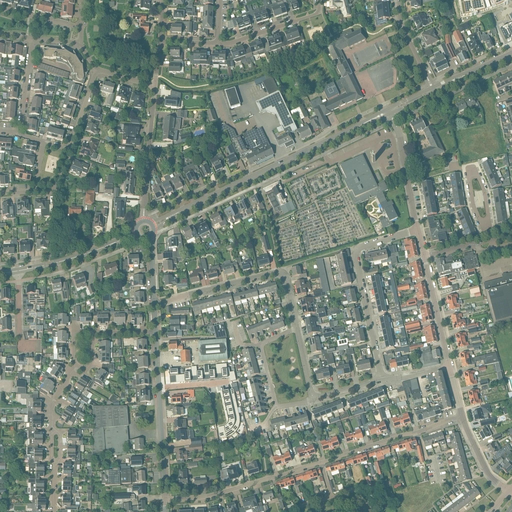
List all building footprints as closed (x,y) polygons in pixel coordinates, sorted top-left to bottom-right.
[(24,0),(23,7),(27,8),(29,9),(29,6),(33,7),(34,2),(34,0),(24,0)] [(140,10),(144,10),(149,10),(150,1),(147,1),(146,0),(137,0),(137,5),(141,6),(140,10)] [(286,0),(277,3),(281,16),(287,14),(287,13),(285,8),(288,7),(286,0)] [(298,3),(297,4),(296,1),(293,2),(292,0),(285,0),(286,0),(288,7),(291,6),(293,11),(293,12),(299,9),(298,7),(300,6),(298,3)] [(342,9),(342,10),(344,18),(351,16),(346,0),(343,0),(340,1),(329,1),(329,9),(338,9),(338,8),(341,8),(342,9)] [(463,1),(460,2),(463,16),(465,16),(467,16),(469,15),(471,15),(471,16),(475,15),(478,15),(477,13),(480,13),(483,12),(485,11),(488,10),(491,9),(493,8),(496,7),(499,6),(501,5),(504,4),(504,6),(507,4),(510,3),(510,1),(511,0),(468,0),(465,1),(463,1)] [(42,12),(41,13),(44,13),(45,13),(51,14),(53,6),(49,5),(50,2),(44,1),(44,4),(40,3),(39,6),(37,5),(36,10),(38,10),(38,11),(42,12)] [(377,7),(377,13),(388,12),(388,10),(389,10),(389,6),(388,6),(387,4),(381,5),(381,1),(373,2),(374,7),(377,7)] [(277,3),(268,7),(270,13),(273,12),(275,17),(275,18),(281,16),(277,3)] [(62,12),(62,17),(68,18),(69,18),(72,18),(72,5),(69,5),(62,5),(62,12)] [(450,5),(444,8),(446,11),(448,17),(449,18),(454,15),(450,5)] [(265,7),(259,9),(263,22),(269,20),(269,19),(267,14),(270,13),(268,7),(265,8),(265,7)] [(192,9),(188,9),(185,8),(185,13),(174,12),(174,14),(173,14),(173,17),(174,17),(174,19),(184,19),(184,15),(188,15),(188,13),(192,13),(192,9)] [(250,13),(252,19),(255,18),(257,24),(263,22),(259,9),(250,13)] [(388,12),(377,13),(378,20),(375,20),(376,27),(381,26),(384,25),(383,19),(389,19),(389,17),(390,17),(389,13),(388,13),(388,12)] [(250,13),(241,16),(241,17),(242,19),(245,28),(251,26),(249,20),(252,19),(250,13)] [(148,33),(148,26),(144,25),(144,21),(146,21),(146,15),(132,14),(132,20),(140,21),(140,25),(139,33),(148,33)] [(422,15),(421,14),(416,16),(418,19),(414,20),(416,23),(415,23),(417,27),(418,27),(419,29),(432,23),(431,19),(427,20),(424,14),(422,15)] [(505,27),(500,30),(506,42),(507,41),(507,42),(511,39),(511,38),(511,15),(509,17),(511,21),(511,22),(511,26),(511,25),(505,28),(505,27)] [(241,17),(232,21),(234,25),(237,24),(238,26),(239,30),(245,28),(242,19),(241,17)] [(183,26),(187,27),(187,34),(191,34),(192,23),(176,22),(176,26),(173,26),(173,29),(171,29),(171,34),(176,35),(177,33),(181,33),(182,27),(183,27),(183,26)] [(212,24),(203,24),(203,30),(200,30),(200,37),(208,37),(208,33),(207,33),(207,30),(212,30),(212,24)] [(463,25),(458,27),(461,34),(464,33),(464,31),(466,30),(463,25)] [(297,29),(291,31),(295,43),(304,40),(303,39),(302,34),(299,35),(297,30),(297,29)] [(426,43),(427,47),(430,45),(436,42),(436,43),(439,41),(433,29),(430,31),(424,33),(421,35),(423,38),(425,39),(424,40),(424,41),(425,41),(426,41),(426,43)] [(471,51),(474,49),(477,55),(483,52),(480,45),(483,43),(483,41),(481,36),(480,33),(479,33),(479,29),(475,29),(475,35),(469,38),(471,43),(468,44),(471,51)] [(342,95),(327,102),(331,112),(355,100),(356,102),(363,98),(352,75),(340,51),(348,47),(349,49),(366,40),(361,30),(352,34),(351,31),(334,39),(336,42),(327,47),(343,79),(335,83),(339,92),(344,89),(345,92),(342,94),(342,95)] [(287,39),(284,40),(286,46),(295,43),(291,31),(285,33),(285,34),(287,39)] [(458,57),(461,64),(469,60),(465,53),(468,52),(458,31),(452,34),(457,44),(458,44),(461,48),(454,52),(450,43),(451,43),(450,35),(445,36),(446,42),(446,45),(446,46),(452,59),(458,57)] [(279,35),(273,37),(277,50),(286,46),(284,40),(281,41),(279,36),(279,35)] [(491,39),(490,40),(488,35),(486,36),(485,35),(481,36),(483,41),(484,43),(485,43),(488,50),(494,47),(491,39)] [(269,45),(266,46),(268,53),(277,50),(273,37),(267,40),(269,45)] [(261,41),(255,44),(259,55),(259,56),(268,53),(266,46),(263,47),(261,42),(261,41)] [(251,51),(248,52),(250,59),(253,58),(253,57),(259,55),(255,44),(249,46),(251,51)] [(11,60),(15,61),(17,46),(11,46),(11,47),(8,47),(7,55),(12,56),(11,60)] [(14,66),(14,68),(18,69),(19,61),(19,57),(22,57),(22,58),(26,59),(27,49),(22,48),(22,47),(17,46),(15,61),(14,66)] [(446,46),(442,48),(448,61),(451,59),(448,52),(448,51),(446,46)] [(171,53),(171,56),(171,57),(174,57),(174,61),(182,61),(183,54),(180,53),(180,50),(175,50),(175,48),(170,48),(170,53),(171,53)] [(250,59),(248,52),(245,53),(243,48),(237,50),(241,62),(247,60),(248,63),(251,62),(250,59)] [(72,80),(72,82),(82,85),(83,86),(84,81),(83,81),(84,77),(83,77),(83,74),(84,74),(84,70),(82,70),(82,66),(81,66),(79,64),(80,63),(78,59),(77,60),(75,56),(74,57),(71,56),(72,55),(68,52),(67,53),(64,51),(63,52),(61,52),(61,51),(60,51),(60,52),(57,52),(57,50),(47,49),(47,52),(44,53),(43,58),(56,59),(56,60),(56,61),(57,62),(58,62),(61,63),(64,64),(66,65),(69,67),(71,70),(72,72),(72,75),(72,77),(72,80)] [(241,62),(237,50),(231,52),(234,60),(235,62),(237,63),(241,62)] [(191,65),(200,65),(200,52),(194,52),(194,58),(191,58),(191,65)] [(200,52),(200,65),(206,65),(210,65),(210,58),(206,58),(207,53),(207,52),(200,52)] [(219,66),(219,53),(213,52),(213,53),(213,59),(210,58),(210,65),(209,67),(213,67),(213,65),(219,66)] [(225,62),(226,53),(219,53),(219,66),(227,66),(229,78),(232,77),(231,69),(231,68),(230,61),(226,62),(225,62)] [(432,60),(429,62),(432,68),(435,67),(435,66),(442,62),(445,61),(444,57),(442,54),(440,55),(439,53),(435,55),(436,58),(436,59),(433,61),(432,60)] [(442,62),(435,66),(435,67),(438,73),(449,68),(445,61),(442,62)] [(169,65),(169,73),(172,73),(173,74),(175,74),(176,73),(180,73),(180,68),(183,68),(183,62),(170,62),(170,65),(169,65)] [(8,74),(8,76),(19,77),(19,72),(13,71),(14,68),(11,68),(4,67),(3,70),(7,71),(7,73),(8,74)] [(35,80),(47,82),(44,81),(44,78),(46,79),(47,74),(46,73),(43,72),(41,72),(39,71),(38,71),(38,75),(34,74),(33,80),(35,80)] [(511,79),(509,74),(501,78),(508,92),(510,91),(508,86),(511,84),(511,85),(511,79)] [(265,77),(254,82),(256,86),(263,83),(272,78),(271,75),(265,77)] [(5,82),(5,85),(12,85),(12,82),(18,83),(19,77),(8,76),(7,82),(5,82)] [(272,78),(263,83),(269,96),(279,92),(272,78)] [(501,78),(493,82),(500,96),(502,95),(500,90),(503,88),(506,93),(508,92),(501,78)] [(69,84),(67,91),(80,95),(81,90),(80,90),(82,85),(72,82),(70,82),(69,84)] [(100,87),(98,91),(103,92),(110,94),(109,97),(113,98),(114,94),(112,93),(113,91),(114,86),(110,85),(111,84),(108,83),(108,84),(104,83),(102,87),(100,87)] [(322,89),(328,101),(339,95),(334,83),(322,89)] [(9,90),(8,93),(17,94),(18,89),(12,88),(12,85),(5,85),(5,88),(6,90),(9,90)] [(34,85),(33,91),(35,91),(35,94),(40,95),(47,96),(47,93),(49,92),(53,92),(55,88),(46,87),(34,85)] [(116,97),(115,101),(120,102),(120,101),(127,103),(128,99),(130,94),(126,93),(127,90),(120,88),(119,92),(118,92),(116,97)] [(235,89),(225,92),(231,108),(240,105),(235,89)] [(80,95),(67,91),(64,100),(76,103),(77,99),(78,99),(80,95)] [(134,108),(142,108),(144,95),(133,92),(131,101),(134,102),(134,108)] [(166,98),(165,106),(171,107),(176,108),(177,100),(180,100),(181,94),(180,94),(173,92),(171,92),(170,97),(171,97),(171,99),(170,99),(166,98)] [(276,115),(278,119),(282,127),(272,132),(279,147),(293,141),(289,134),(292,133),(293,133),(295,132),(295,131),(298,130),(290,114),(284,102),(279,92),(269,96),(256,103),(261,114),(266,112),(276,115)] [(51,101),(52,98),(50,98),(45,97),(35,96),(34,99),(32,98),(32,104),(40,105),(44,105),(45,101),(51,101)] [(325,116),(319,106),(323,104),(320,98),(310,103),(311,106),(311,107),(310,107),(311,109),(312,109),(313,109),(316,116),(322,128),(323,130),(330,127),(325,117),(325,116)] [(456,105),(459,110),(460,112),(475,104),(472,98),(456,105)] [(6,106),(6,108),(16,109),(16,104),(9,103),(9,101),(1,100),(1,104),(4,105),(6,106)] [(64,100),(61,109),(65,110),(74,113),(75,109),(74,108),(76,103),(64,100)] [(319,106),(325,116),(331,113),(331,112),(327,102),(323,104),(319,106)] [(99,115),(100,112),(101,109),(94,106),(92,112),(91,112),(89,116),(93,118),(93,119),(100,122),(102,116),(99,115)] [(297,108),(300,119),(307,117),(304,106),(297,108)] [(32,115),(32,118),(40,119),(42,110),(40,110),(31,109),(30,109),(29,114),(32,115)] [(74,113),(65,110),(64,114),(62,113),(60,117),(63,118),(62,119),(70,122),(71,117),(72,117),(74,113)] [(214,110),(206,112),(210,123),(217,120),(214,110)] [(115,118),(114,120),(119,121),(123,115),(124,115),(117,113),(116,113),(115,118)] [(316,116),(309,119),(314,132),(322,128),(316,116)] [(28,120),(27,126),(38,127),(39,122),(40,122),(40,119),(32,118),(31,121),(28,120)] [(180,130),(181,119),(177,119),(166,118),(164,130),(178,132),(178,131),(180,130)] [(421,119),(410,124),(415,135),(423,131),(431,147),(420,152),(425,161),(444,152),(432,127),(426,129),(421,119)] [(93,134),(97,135),(99,131),(96,130),(98,124),(95,123),(90,121),(89,125),(88,124),(85,131),(93,134)] [(46,137),(51,138),(54,126),(49,124),(48,128),(45,127),(45,128),(44,133),(46,134),(46,137)] [(125,145),(139,146),(139,145),(140,145),(140,142),(139,141),(140,137),(137,137),(138,132),(139,126),(124,125),(123,131),(124,131),(123,140),(126,140),(125,145)] [(226,125),(220,128),(221,133),(227,130),(233,145),(234,145),(241,160),(243,159),(243,160),(246,159),(247,161),(250,166),(262,161),(248,132),(241,136),(241,135),(237,137),(234,131),(226,125)] [(51,138),(56,140),(60,127),(54,126),(51,138)] [(308,127),(298,132),(301,140),(312,135),(308,127)] [(273,155),(274,154),(267,139),(265,140),(262,132),(261,132),(259,129),(256,131),(255,129),(248,132),(262,161),(273,155)] [(177,142),(178,132),(164,130),(163,141),(173,142),(173,141),(177,142)] [(191,134),(180,137),(182,143),(192,141),(191,134)] [(12,151),(13,147),(11,147),(11,141),(6,140),(5,152),(8,152),(9,157),(12,157),(12,151)] [(83,145),(80,154),(83,155),(83,156),(86,157),(87,156),(90,157),(90,158),(95,160),(97,155),(94,154),(98,142),(95,141),(90,140),(88,146),(83,145)] [(35,152),(37,145),(28,143),(28,147),(26,146),(26,148),(22,147),(21,153),(27,154),(28,151),(35,152)] [(241,160),(238,154),(234,145),(227,148),(231,157),(227,159),(230,165),(238,162),(235,156),(238,155),(241,160)] [(16,157),(16,158),(18,158),(18,159),(18,161),(19,162),(20,163),(21,163),(23,164),(23,165),(28,166),(32,167),(33,161),(32,161),(32,159),(30,158),(31,155),(27,154),(21,153),(17,152),(16,157)] [(221,165),(225,164),(226,165),(221,154),(210,160),(212,165),(213,165),(216,172),(223,169),(221,165)] [(355,206),(376,196),(382,193),(388,190),(384,182),(376,186),(362,156),(340,166),(347,181),(344,182),(355,206)] [(74,173),(76,174),(76,175),(79,176),(79,175),(81,172),(86,174),(88,171),(87,170),(89,166),(79,162),(74,160),(73,164),(74,165),(73,167),(72,167),(70,171),(74,173)] [(491,160),(481,164),(483,168),(484,170),(494,166),(492,163),(493,163),(491,160)] [(200,170),(202,173),(204,178),(210,175),(208,169),(209,169),(206,163),(202,166),(203,168),(200,170)] [(191,184),(196,181),(193,174),(197,173),(194,166),(183,171),(186,178),(187,177),(191,184)] [(494,166),(484,170),(485,172),(485,173),(486,176),(496,172),(494,166)] [(16,167),(15,173),(19,174),(18,179),(23,180),(24,181),(25,181),(26,180),(30,181),(31,173),(24,172),(24,168),(16,167)] [(126,172),(125,180),(129,181),(129,183),(135,184),(135,179),(133,179),(134,173),(130,172),(130,170),(129,169),(127,169),(126,170),(126,172)] [(496,172),(486,176),(488,180),(489,182),(499,179),(502,177),(499,171),(496,172)] [(180,182),(184,180),(181,174),(171,179),(173,182),(172,182),(174,185),(176,191),(183,187),(180,182)] [(460,174),(450,175),(450,178),(451,182),(461,180),(461,178),(460,174)] [(163,186),(164,189),(167,195),(173,192),(171,186),(174,185),(172,182),(173,182),(171,179),(170,176),(169,176),(169,175),(164,177),(167,184),(163,186)] [(105,182),(105,184),(104,194),(108,194),(108,195),(110,195),(110,194),(112,194),(113,177),(108,176),(108,182),(105,182)] [(291,188),(304,182),(302,176),(288,182),(291,188)] [(164,189),(163,186),(159,179),(156,181),(158,185),(156,186),(157,189),(153,191),(155,196),(154,197),(156,202),(162,199),(161,198),(164,197),(161,191),(164,189)] [(499,179),(489,182),(490,185),(492,189),(502,185),(500,182),(499,179)] [(129,181),(125,180),(124,191),(125,191),(124,195),(132,195),(133,188),(134,188),(135,184),(129,183),(129,181)] [(461,180),(451,182),(452,188),(462,187),(462,183),(461,183),(461,180)] [(279,183),(264,190),(267,197),(275,213),(279,211),(279,212),(282,211),(284,214),(292,210),(292,212),(296,210),(292,201),(287,204),(285,200),(287,199),(279,183)] [(462,187),(452,188),(453,195),(463,193),(463,191),(462,187)] [(503,189),(492,191),(493,195),(494,198),(504,196),(503,193),(503,189)] [(85,204),(93,205),(94,194),(94,191),(86,191),(86,194),(85,204)] [(382,193),(376,196),(384,213),(385,213),(388,218),(380,222),(383,229),(393,224),(391,221),(398,218),(393,209),(395,208),(392,201),(387,203),(382,193)] [(463,193),(453,195),(454,201),(464,200),(464,198),(464,197),(463,193)] [(494,200),(494,204),(505,203),(504,196),(494,198),(494,200)] [(251,206),(249,207),(250,210),(258,206),(260,211),(264,209),(259,198),(257,200),(255,197),(249,200),(251,206)] [(121,204),(122,200),(115,199),(114,207),(117,207),(116,218),(123,218),(124,204),(121,204)] [(464,200),(454,201),(455,205),(454,205),(455,208),(465,207),(465,202),(464,202),(464,200)] [(32,212),(32,206),(29,206),(28,206),(27,201),(20,202),(20,204),(17,204),(17,215),(24,214),(24,212),(32,212)] [(41,217),(50,217),(49,202),(42,202),(41,202),(41,201),(40,201),(34,201),(35,210),(40,209),(41,217)] [(3,204),(2,204),(3,216),(7,215),(7,219),(16,218),(15,205),(11,206),(11,203),(7,204),(7,202),(3,202),(3,204)] [(239,211),(237,213),(238,216),(238,215),(240,214),(245,212),(248,217),(252,214),(250,210),(249,207),(247,204),(245,205),(243,203),(236,206),(239,211)] [(505,203),(494,204),(494,205),(495,204),(495,207),(495,211),(506,209),(505,203)] [(69,208),(69,217),(69,222),(75,222),(75,214),(81,214),(81,208),(75,208),(75,205),(71,205),(71,208),(69,208)] [(227,217),(224,219),(226,222),(233,218),(235,222),(240,220),(239,220),(239,218),(237,216),(238,216),(237,213),(235,210),(232,211),(231,208),(224,212),(227,217)] [(466,209),(456,213),(457,216),(458,216),(459,219),(468,215),(467,213),(468,213),(466,209)] [(506,209),(495,211),(496,215),(497,217),(507,216),(506,209)] [(94,227),(94,228),(102,229),(103,224),(103,219),(103,217),(107,218),(108,211),(101,210),(101,214),(95,213),(95,218),(94,222),(94,223),(94,224),(94,227)] [(226,222),(224,219),(223,217),(220,218),(218,214),(210,218),(214,226),(219,223),(221,228),(227,225),(226,222)] [(468,215),(459,219),(462,225),(471,221),(470,217),(469,217),(468,215)] [(497,220),(497,224),(508,222),(508,221),(511,220),(510,215),(507,216),(497,217),(497,220)] [(450,233),(449,227),(445,228),(445,229),(441,230),(438,221),(434,222),(434,221),(433,217),(427,217),(433,241),(438,240),(439,243),(447,241),(445,234),(450,233)] [(471,221),(462,225),(464,231),(473,227),(472,225),(473,225),(471,221)] [(202,238),(211,234),(206,224),(205,224),(201,226),(199,224),(196,225),(195,225),(198,232),(196,233),(198,237),(200,236),(202,238)] [(473,227),(464,231),(465,235),(466,238),(476,234),(475,229),(474,230),(473,227)] [(199,238),(198,237),(196,233),(195,230),(191,232),(190,228),(187,230),(186,229),(181,231),(186,242),(194,238),(195,240),(199,238)] [(37,238),(37,239),(36,244),(37,250),(41,250),(41,249),(47,249),(47,244),(48,244),(48,241),(48,235),(41,234),(41,239),(37,238)] [(163,240),(162,240),(163,247),(178,246),(179,253),(177,253),(177,258),(184,258),(182,241),(171,242),(170,238),(164,239),(163,239),(163,240)] [(3,245),(4,254),(8,253),(8,255),(14,254),(13,244),(17,244),(17,239),(13,239),(13,241),(12,241),(10,243),(10,245),(3,245)] [(406,252),(407,251),(416,249),(415,241),(410,242),(410,239),(404,240),(405,246),(406,252)] [(29,242),(19,242),(20,253),(30,253),(29,242)] [(416,249),(407,251),(408,256),(408,259),(418,257),(416,249)] [(335,257),(341,286),(351,284),(351,281),(354,280),(353,275),(349,275),(348,269),(352,269),(351,263),(347,263),(346,258),(349,257),(348,250),(339,252),(340,255),(335,257)] [(381,251),(382,252),(379,253),(381,261),(382,264),(391,262),(390,255),(389,252),(386,253),(385,250),(381,251)] [(374,263),(381,261),(379,253),(379,251),(375,252),(375,254),(372,255),(374,263)] [(479,268),(476,255),(474,256),(473,252),(463,254),(465,261),(456,263),(455,257),(452,258),(452,257),(443,260),(443,259),(436,261),(439,275),(440,277),(447,275),(447,276),(451,275),(459,273),(466,271),(473,269),(474,269),(479,268)] [(372,263),(374,263),(372,255),(372,253),(368,254),(368,255),(365,256),(367,264),(372,263)] [(398,264),(395,254),(394,254),(390,255),(391,262),(392,265),(398,264)] [(128,266),(133,266),(133,256),(127,257),(128,262),(122,263),(122,270),(128,270),(128,266)] [(138,266),(139,266),(139,264),(138,262),(138,256),(133,256),(133,266),(134,270),(133,270),(133,274),(137,273),(141,273),(140,270),(139,270),(138,266)] [(257,259),(258,262),(259,267),(270,265),(267,256),(257,259)] [(177,258),(169,259),(169,263),(164,263),(164,272),(173,271),(172,271),(172,264),(177,264),(177,262),(177,258)] [(237,263),(238,266),(242,265),(243,271),(249,270),(249,268),(250,268),(250,267),(253,267),(251,259),(248,260),(248,259),(244,260),(244,262),(242,263),(240,258),(236,259),(237,263)] [(329,292),(322,258),(316,260),(319,275),(320,279),(321,284),(323,293),(326,293),(329,292)] [(411,268),(412,272),(421,270),(419,262),(414,264),(410,265),(410,268),(411,268)] [(238,266),(237,263),(231,264),(222,266),(225,276),(235,273),(234,271),(238,269),(238,266)] [(102,274),(97,274),(97,282),(101,283),(101,277),(105,276),(106,277),(111,275),(111,276),(118,274),(116,269),(117,268),(115,264),(111,265),(111,266),(108,267),(108,265),(103,267),(105,273),(102,274)] [(207,272),(208,275),(209,280),(218,278),(217,274),(221,273),(219,266),(211,268),(212,271),(207,272)] [(306,271),(300,272),(300,268),(292,270),(294,277),(299,276),(300,279),(307,278),(306,271)] [(190,276),(190,279),(192,284),(200,282),(198,277),(203,276),(202,270),(193,272),(194,275),(190,276)] [(421,270),(412,272),(413,277),(412,277),(413,280),(418,279),(423,278),(421,270)] [(137,276),(137,273),(133,274),(130,274),(130,277),(133,277),(133,282),(143,282),(142,276),(137,276)] [(451,275),(452,277),(448,278),(445,279),(444,278),(444,279),(440,280),(442,289),(448,288),(450,287),(449,283),(456,281),(461,280),(460,277),(459,273),(451,275)] [(511,274),(511,273),(502,276),(503,278),(483,284),(494,325),(511,320),(511,274)] [(82,275),(73,278),(76,287),(81,284),(82,287),(86,286),(82,275)] [(165,279),(163,279),(164,283),(165,283),(166,286),(173,286),(173,285),(177,285),(176,281),(176,280),(176,279),(175,279),(175,278),(174,278),(173,278),(173,277),(172,277),(172,278),(172,277),(170,277),(165,277),(165,279)] [(68,291),(66,283),(62,284),(63,285),(61,286),(60,281),(51,282),(53,291),(54,291),(56,291),(57,290),(61,289),(63,300),(65,300),(69,299),(68,291)] [(143,287),(143,282),(133,282),(130,282),(131,291),(137,291),(137,287),(143,287)] [(271,282),(269,283),(271,293),(278,291),(276,283),(271,284),(271,282)] [(295,283),(296,290),(310,287),(310,283),(305,284),(304,282),(300,282),(295,283)] [(267,285),(263,286),(265,295),(271,293),(269,283),(266,284),(267,285)] [(313,292),(314,295),(321,294),(323,293),(321,284),(319,285),(320,290),(313,292)] [(418,289),(419,293),(426,292),(424,284),(419,285),(414,286),(415,289),(418,289)] [(258,285),(256,286),(259,296),(265,295),(263,286),(258,287),(258,285)] [(39,295),(39,291),(38,290),(34,290),(34,287),(32,287),(32,286),(28,286),(28,287),(26,287),(27,294),(28,294),(28,300),(45,300),(45,298),(45,295),(43,295),(39,295)] [(478,286),(473,287),(469,288),(471,295),(475,294),(476,298),(481,296),(478,286)] [(310,287),(296,290),(298,296),(307,294),(306,291),(311,290),(310,287)] [(346,294),(347,298),(355,297),(354,291),(351,291),(350,288),(345,289),(341,289),(343,295),(346,294)] [(1,290),(1,293),(0,293),(0,300),(9,300),(9,290),(7,290),(7,289),(3,289),(3,290),(1,290)] [(241,301),(240,294),(239,290),(236,291),(237,295),(233,296),(235,303),(241,301)] [(134,297),(134,299),(144,299),(143,293),(138,293),(137,291),(131,291),(131,297),(134,297)] [(426,292),(419,293),(416,294),(418,302),(423,301),(428,299),(426,292)] [(222,297),(218,298),(220,306),(227,304),(224,294),(222,295),(222,297)] [(226,294),(224,294),(227,304),(233,303),(231,294),(226,296),(226,294)] [(447,297),(448,304),(456,302),(455,299),(458,299),(457,295),(447,297)] [(213,297),(211,298),(213,308),(220,306),(218,298),(213,299),(213,297)] [(355,297),(347,298),(341,300),(342,303),(348,302),(349,305),(356,303),(355,297)] [(209,300),(205,301),(207,309),(208,312),(214,311),(213,308),(211,298),(209,298),(209,300)] [(144,299),(134,299),(134,302),(131,302),(131,308),(138,307),(138,304),(144,304),(144,299)] [(310,306),(314,305),(313,299),(301,301),(302,308),(310,306)] [(36,313),(36,306),(44,305),(45,300),(28,300),(28,306),(27,306),(27,310),(28,310),(28,313),(36,313)] [(200,300),(198,301),(201,311),(207,309),(205,301),(200,302),(200,300)] [(201,311),(198,301),(196,301),(196,303),(192,304),(194,315),(201,314),(201,311)] [(456,302),(448,304),(450,310),(455,309),(460,308),(459,306),(462,305),(461,301),(456,302)] [(400,312),(399,304),(396,304),(397,309),(391,310),(391,313),(400,312)] [(302,308),(304,315),(311,313),(312,316),(331,312),(330,310),(325,311),(325,309),(319,310),(318,305),(314,305),(310,306),(302,308)] [(416,305),(401,308),(403,315),(412,313),(411,310),(417,309),(416,305)] [(424,306),(419,307),(421,315),(431,313),(429,305),(424,306)] [(346,309),(348,319),(359,316),(358,310),(355,311),(354,307),(346,309)] [(80,310),(76,310),(76,314),(77,321),(80,321),(80,324),(82,324),(82,326),(85,325),(85,315),(80,315),(80,314),(80,310)] [(128,321),(128,315),(128,314),(127,314),(127,310),(124,310),(124,312),(119,312),(119,325),(122,325),(122,323),(125,323),(125,320),(128,320),(128,321)] [(91,320),(94,320),(93,311),(91,311),(90,312),(90,315),(85,315),(85,325),(88,325),(88,323),(91,323),(91,320)] [(99,326),(102,326),(102,312),(96,312),(95,313),(94,313),(94,311),(93,311),(94,320),(94,321),(97,321),(97,324),(99,324),(99,326)] [(108,321),(111,321),(110,312),(109,312),(109,311),(102,312),(102,326),(105,326),(105,324),(108,324),(108,321)] [(36,326),(36,319),(43,319),(44,312),(36,313),(28,313),(28,318),(27,318),(27,324),(28,324),(29,327),(29,326),(36,326)] [(116,326),(119,325),(119,312),(110,312),(111,321),(114,321),(114,324),(116,324),(116,326)] [(312,319),(305,321),(307,328),(315,326),(319,325),(318,319),(319,319),(327,318),(327,317),(332,316),(331,312),(312,316),(312,319)] [(401,313),(394,314),(395,318),(396,322),(399,321),(402,321),(401,313)] [(421,315),(418,316),(419,318),(421,319),(422,319),(422,320),(405,324),(406,329),(420,326),(419,323),(423,322),(423,323),(432,321),(431,313),(421,315)] [(141,316),(136,316),(136,326),(139,326),(139,324),(142,324),(142,321),(145,321),(145,314),(141,315),(141,316)] [(451,316),(453,323),(460,321),(460,318),(462,318),(461,314),(451,316)] [(128,315),(128,321),(131,321),(131,324),(133,324),(133,326),(136,326),(136,316),(131,316),(131,315),(128,315)] [(359,316),(348,319),(346,319),(346,322),(352,321),(353,324),(361,323),(359,316)] [(171,318),(171,325),(179,325),(179,324),(182,323),(183,326),(187,326),(185,326),(185,322),(185,317),(179,318),(171,318)] [(275,322),(270,324),(273,332),(280,329),(277,321),(277,319),(274,320),(275,322)] [(466,327),(465,324),(469,324),(468,320),(460,321),(453,323),(454,330),(466,327)] [(66,326),(66,324),(68,324),(68,321),(57,321),(54,321),(54,326),(56,326),(56,329),(62,329),(62,326),(66,326)] [(269,321),(263,323),(266,330),(269,329),(271,332),(273,332),(270,324),(269,321)] [(334,327),(335,332),(344,330),(344,326),(335,328),(335,326),(337,326),(338,324),(337,321),(333,322),(334,327)] [(179,325),(171,325),(171,331),(168,331),(168,337),(176,337),(182,336),(182,331),(187,330),(187,326),(183,326),(182,323),(179,324),(179,325)] [(224,323),(211,328),(212,333),(215,332),(216,335),(217,340),(227,339),(224,323)] [(263,323),(258,325),(260,332),(261,336),(264,335),(262,331),(266,330),(263,323)] [(388,323),(381,325),(382,331),(390,329),(395,328),(394,326),(392,327),(392,323),(388,323)] [(258,325),(252,327),(254,334),(256,338),(258,337),(257,333),(260,332),(258,325)] [(37,340),(37,333),(43,333),(43,326),(36,326),(29,326),(29,332),(27,332),(28,337),(29,337),(29,340),(37,340)] [(315,326),(307,328),(308,335),(313,334),(320,332),(319,328),(315,329),(315,326)] [(254,334),(252,327),(246,330),(250,340),(252,339),(251,336),(254,334)] [(428,331),(429,336),(435,335),(434,327),(424,329),(425,332),(428,331)] [(57,338),(68,338),(68,335),(66,335),(66,332),(62,332),(62,329),(56,329),(56,332),(52,332),(52,338),(57,338)] [(364,336),(362,330),(354,331),(355,333),(349,334),(350,338),(347,339),(364,336)] [(335,335),(335,332),(323,334),(317,336),(318,339),(309,340),(311,347),(320,345),(319,343),(325,342),(326,340),(325,338),(332,337),(332,336),(335,335)] [(455,335),(457,342),(465,340),(464,337),(466,337),(465,333),(455,335)] [(429,336),(421,338),(422,343),(427,342),(427,344),(437,342),(435,335),(429,336)] [(146,346),(146,341),(140,341),(140,337),(133,338),(133,342),(134,342),(134,347),(137,346),(137,347),(146,346)] [(56,343),(56,346),(62,346),(62,343),(66,343),(66,341),(68,341),(68,338),(57,338),(57,343),(56,343)] [(99,345),(99,348),(109,348),(109,343),(110,343),(110,339),(104,339),(104,342),(101,342),(101,345),(99,345)] [(408,346),(406,339),(399,340),(401,348),(408,346)] [(198,342),(200,362),(228,360),(226,340),(198,342)] [(465,340),(457,342),(458,349),(468,346),(468,343),(465,343),(465,340)] [(392,341),(385,343),(386,349),(393,348),(393,344),(397,343),(397,341),(392,341)] [(183,352),(183,349),(183,345),(177,346),(177,342),(169,343),(169,350),(179,350),(179,352),(181,352),(181,364),(191,363),(190,351),(183,352)] [(338,348),(324,351),(323,345),(320,345),(311,347),(312,354),(321,352),(322,355),(324,354),(329,354),(332,353),(339,351),(338,348)] [(57,350),(57,355),(67,355),(68,352),(66,352),(66,349),(62,349),(62,346),(56,346),(56,349),(57,350)] [(132,355),(134,355),(141,355),(141,352),(147,351),(146,346),(137,347),(137,352),(132,352),(132,355)] [(430,347),(423,348),(419,349),(423,368),(439,365),(438,360),(437,360),(436,359),(441,358),(439,350),(432,352),(430,352),(429,347),(430,347)] [(242,350),(242,352),(244,352),(245,356),(246,357),(254,355),(252,349),(248,350),(248,349),(242,350)] [(468,356),(473,355),(472,352),(460,354),(461,361),(469,359),(468,356)] [(469,359),(461,361),(463,368),(468,367),(473,365),(475,365),(474,363),(483,361),(486,360),(487,365),(499,363),(496,353),(485,356),(469,359)] [(53,362),(61,365),(62,360),(65,360),(65,358),(67,358),(67,355),(57,355),(57,360),(56,360),(55,363),(53,362)] [(138,363),(138,364),(147,363),(147,357),(141,358),(141,355),(134,355),(134,359),(135,359),(135,363),(138,363)] [(245,356),(243,356),(245,363),(247,362),(248,364),(256,362),(254,355),(246,357),(245,356)] [(12,361),(6,360),(6,358),(2,358),(2,364),(5,365),(5,372),(12,373),(12,368),(13,369),(13,366),(16,366),(17,357),(13,357),(12,361)] [(28,373),(29,358),(23,358),(23,357),(19,357),(17,357),(16,366),(22,366),(22,371),(22,373),(28,373)] [(41,366),(41,363),(41,362),(41,358),(39,358),(39,357),(35,357),(35,359),(29,358),(28,373),(35,373),(35,366),(41,366)] [(363,362),(364,370),(371,369),(369,361),(366,362),(365,357),(362,358),(363,362)] [(104,364),(104,368),(110,370),(111,364),(109,364),(109,359),(99,359),(99,362),(101,362),(101,364),(104,364)] [(53,370),(61,376),(63,373),(61,372),(63,370),(60,368),(61,365),(53,362),(50,368),(53,370)] [(248,364),(249,368),(249,370),(257,368),(256,362),(248,364)] [(342,363),(341,363),(344,375),(350,373),(349,369),(348,366),(345,366),(344,362),(341,362),(342,363)] [(135,369),(135,372),(142,372),(142,369),(148,368),(147,363),(138,364),(138,369),(135,369)] [(227,364),(221,365),(222,374),(228,373),(229,378),(230,382),(236,381),(234,372),(230,373),(229,368),(227,368),(227,364)] [(209,371),(209,375),(210,380),(216,380),(215,375),(222,374),(221,365),(216,365),(216,370),(209,371)] [(204,371),(197,372),(197,376),(198,381),(204,381),(203,376),(209,375),(209,371),(209,366),(203,366),(204,371)] [(191,373),(184,373),(185,375),(185,382),(192,382),(192,377),(197,376),(197,372),(196,367),(191,367),(191,373)] [(324,367),(321,368),(324,379),(330,378),(328,370),(325,371),(324,367)] [(113,375),(113,371),(110,370),(104,368),(103,371),(100,370),(99,372),(97,371),(96,373),(107,380),(106,379),(109,374),(113,375)] [(178,368),(169,369),(170,377),(176,376),(176,382),(185,382),(185,375),(179,376),(178,368)] [(247,371),(246,371),(248,377),(251,376),(259,374),(257,368),(249,370),(249,368),(246,369),(247,371)] [(45,372),(44,375),(52,380),(54,378),(57,379),(58,377),(60,378),(61,376),(53,370),(50,375),(45,372)] [(464,373),(465,380),(473,378),(473,375),(475,375),(474,371),(464,373)] [(138,375),(138,380),(148,380),(148,375),(142,375),(142,372),(135,372),(135,375),(138,375)] [(16,382),(16,388),(17,388),(18,388),(18,394),(21,394),(26,395),(26,388),(25,388),(25,383),(25,379),(30,380),(31,373),(28,373),(22,373),(20,373),(19,373),(19,375),(18,382),(17,382),(16,382)] [(107,380),(96,373),(94,376),(96,377),(95,379),(97,381),(96,383),(104,388),(106,385),(104,384),(107,380)] [(442,373),(434,375),(436,381),(443,379),(442,373)] [(40,383),(44,385),(53,390),(54,387),(53,386),(54,384),(51,383),(52,380),(44,375),(42,377),(43,378),(40,383)] [(429,383),(436,381),(434,375),(427,376),(429,383)] [(81,378),(78,383),(88,389),(89,390),(94,383),(86,379),(88,380),(87,382),(81,378)] [(249,380),(251,386),(258,384),(257,381),(260,380),(260,378),(249,380)] [(473,378),(465,380),(467,387),(477,384),(476,381),(474,381),(473,378)] [(429,383),(430,389),(445,385),(443,379),(436,381),(429,383)] [(136,381),(136,389),(143,389),(143,386),(148,385),(148,380),(138,380),(138,381),(136,381)] [(410,381),(402,383),(403,388),(406,395),(408,394),(407,389),(409,389),(411,388),(410,385),(410,381)] [(78,392),(85,397),(86,398),(89,393),(86,391),(88,389),(78,383),(75,388),(81,391),(80,394),(78,392)] [(251,386),(252,392),(259,390),(258,387),(262,386),(261,384),(258,384),(251,386)] [(53,390),(44,385),(41,389),(40,388),(39,390),(38,391),(44,395),(45,392),(48,394),(49,392),(51,393),(53,390)] [(447,391),(445,385),(430,389),(432,395),(438,393),(447,391)] [(406,395),(403,388),(397,390),(399,397),(406,395)] [(135,389),(136,398),(136,397),(149,397),(149,392),(143,392),(143,389),(136,389),(135,389)] [(232,390),(222,392),(223,398),(235,396),(234,393),(233,389),(232,390)] [(252,393),(249,394),(250,399),(261,396),(260,392),(263,392),(263,389),(259,390),(252,392),(252,393)] [(382,389),(376,391),(379,398),(385,396),(382,389)] [(176,396),(172,396),(173,403),(181,403),(181,404),(184,403),(184,399),(194,398),(194,390),(188,391),(188,394),(183,395),(176,395),(176,396)] [(390,399),(399,397),(397,390),(387,393),(390,399)] [(468,393),(470,399),(477,397),(477,395),(479,394),(478,390),(468,393)] [(376,391),(370,393),(373,401),(379,398),(376,391)] [(448,397),(447,391),(438,393),(432,395),(433,401),(440,399),(448,397)] [(89,400),(86,398),(85,397),(78,392),(78,393),(79,393),(78,396),(72,392),(70,397),(81,404),(83,405),(85,403),(87,404),(89,400)] [(370,393),(365,396),(368,403),(373,401),(370,393)] [(21,394),(20,399),(26,399),(26,407),(28,407),(29,407),(41,407),(41,402),(34,402),(34,399),(38,399),(38,395),(28,395),(26,395),(21,394)] [(250,399),(248,399),(249,402),(254,401),(255,404),(262,402),(261,398),(265,397),(264,395),(261,396),(250,399)] [(407,401),(406,395),(399,397),(401,403),(402,402),(405,401),(407,401)] [(235,396),(223,398),(225,404),(236,402),(235,396)] [(365,396),(359,398),(362,405),(368,403),(365,396)] [(69,406),(74,409),(77,411),(79,413),(81,410),(79,408),(81,404),(70,397),(67,402),(72,405),(71,407),(69,406)] [(136,397),(136,398),(136,403),(137,403),(137,406),(139,406),(144,406),(144,403),(149,402),(149,397),(136,397)] [(450,403),(448,397),(440,399),(440,402),(441,405),(450,403)] [(477,397),(470,399),(471,406),(481,404),(480,400),(478,400),(477,397)] [(359,398),(353,400),(356,407),(362,405),(359,398)] [(356,407),(353,400),(348,402),(350,410),(356,407)] [(255,404),(257,410),(264,408),(263,404),(266,403),(266,401),(262,402),(255,404)] [(236,402),(225,404),(226,411),(237,408),(236,402)] [(341,402),(335,404),(338,411),(344,409),(341,402)] [(440,402),(438,403),(439,407),(439,408),(441,412),(451,409),(450,403),(441,405),(440,402)] [(335,404),(329,406),(332,413),(338,411),(335,404)] [(426,408),(427,411),(429,418),(435,416),(433,409),(430,410),(428,404),(425,405),(426,408)] [(433,409),(435,416),(441,414),(441,412),(439,408),(439,407),(436,408),(435,404),(432,405),(433,409)] [(480,412),(473,413),(475,422),(480,421),(481,427),(495,424),(494,419),(489,420),(488,414),(491,414),(489,405),(480,407),(481,412),(480,412)] [(329,406),(324,408),(326,415),(332,413),(329,406)] [(27,412),(27,415),(34,415),(34,413),(41,413),(41,407),(29,407),(28,407),(28,412),(27,412)] [(128,421),(127,407),(119,407),(112,407),(109,407),(103,407),(93,407),(92,456),(106,455),(127,454),(126,445),(126,442),(128,442),(128,441),(127,421),(128,421)] [(264,408),(257,410),(258,416),(265,414),(264,410),(268,409),(267,407),(264,408)] [(67,408),(64,413),(71,417),(73,418),(74,418),(76,419),(76,420),(79,416),(78,415),(79,413),(77,411),(74,409),(73,411),(67,408)] [(237,408),(226,411),(228,417),(239,414),(238,409),(237,408)] [(324,408),(318,411),(321,418),(326,415),(324,408)] [(386,418),(383,409),(378,410),(381,420),(386,418)] [(423,409),(420,410),(421,413),(423,420),(429,418),(427,411),(424,412),(423,409)] [(417,410),(414,411),(415,415),(416,417),(417,422),(423,420),(421,413),(418,414),(417,411),(417,410)] [(315,420),(321,418),(318,411),(312,413),(313,416),(315,420)] [(341,418),(341,420),(349,418),(349,417),(347,411),(343,413),(344,416),(340,417),(341,418)] [(73,424),(76,419),(74,418),(73,418),(71,417),(64,413),(61,417),(68,422),(67,424),(64,422),(71,427),(73,424)] [(239,414),(228,417),(228,420),(228,421),(228,422),(240,423),(240,418),(239,414)] [(27,423),(29,423),(40,423),(40,418),(34,418),(34,415),(36,415),(34,415),(27,415),(27,418),(27,423)] [(403,418),(400,419),(403,427),(405,426),(405,424),(410,423),(408,415),(403,416),(403,418)] [(282,418),(285,426),(285,429),(291,427),(289,420),(286,421),(285,417),(282,418)] [(282,418),(275,420),(278,430),(280,430),(279,427),(285,426),(282,418)] [(403,427),(400,419),(397,420),(396,418),(392,420),(394,428),(400,426),(400,427),(403,427)] [(175,429),(184,428),(186,428),(186,420),(174,421),(175,429)] [(315,420),(312,421),(315,429),(319,427),(324,426),(323,423),(319,424),(317,424),(316,420),(315,420)] [(364,426),(363,426),(363,427),(365,430),(368,429),(369,431),(370,436),(376,434),(377,435),(379,434),(376,426),(375,421),(371,423),(372,425),(368,427),(367,425),(364,426)] [(227,424),(227,425),(236,432),(239,428),(240,423),(228,422),(228,423),(228,424),(227,424)] [(380,425),(376,426),(379,434),(381,434),(381,432),(387,430),(384,422),(379,424),(380,425)] [(27,431),(28,431),(35,432),(38,432),(38,431),(33,431),(34,429),(40,429),(40,423),(29,423),(29,428),(27,428),(27,431)] [(225,426),(224,427),(227,438),(232,436),(236,432),(227,425),(226,426),(225,426)] [(489,429),(487,426),(482,429),(483,431),(479,433),(483,441),(492,436),(489,429)] [(223,427),(218,428),(220,439),(227,438),(224,427),(223,427)] [(80,435),(82,433),(82,431),(80,431),(80,429),(72,429),(72,430),(74,430),(74,432),(67,432),(67,438),(79,438),(79,435),(80,435)] [(190,437),(189,430),(185,431),(175,432),(176,437),(177,437),(177,442),(186,441),(189,440),(189,437),(190,437)] [(356,433),(353,434),(355,442),(358,441),(357,440),(363,438),(360,430),(356,431),(356,433)] [(29,439),(42,440),(42,434),(35,434),(35,432),(28,431),(28,440),(29,440),(29,439)] [(442,433),(436,435),(438,443),(441,442),(442,446),(446,445),(442,433)] [(450,438),(451,442),(460,440),(458,433),(445,437),(446,439),(450,438)] [(355,442),(353,434),(350,435),(349,434),(344,435),(347,443),(352,441),(353,443),(355,442)] [(436,435),(429,437),(432,445),(438,443),(436,435)] [(432,445),(429,437),(422,439),(425,448),(432,445)] [(67,443),(74,443),(74,446),(72,446),(80,446),(80,442),(83,440),(83,438),(79,438),(67,438),(67,443)] [(332,441),(329,442),(332,450),(334,449),(334,448),(339,446),(337,438),(332,439),(332,441)] [(42,445),(42,440),(29,439),(29,440),(29,444),(29,447),(35,447),(35,445),(42,445)] [(417,445),(415,439),(404,442),(406,449),(408,453),(415,450),(414,446),(417,445)] [(142,440),(128,441),(128,442),(126,442),(126,445),(133,445),(133,451),(136,451),(136,450),(143,450),(142,440)] [(451,442),(453,449),(462,447),(460,440),(451,442)] [(332,450),(329,442),(325,443),(325,441),(320,443),(323,451),(329,449),(329,451),(332,450)] [(404,442),(393,446),(394,450),(398,448),(399,451),(406,449),(404,442)] [(493,444),(487,448),(492,456),(494,454),(497,459),(506,453),(510,451),(511,450),(509,446),(504,449),(501,450),(498,446),(495,448),(493,444)] [(308,448),(305,449),(308,457),(310,457),(310,455),(315,453),(313,445),(308,447),(308,448)] [(67,449),(67,454),(75,454),(80,454),(80,449),(80,446),(72,446),(74,446),(74,448),(67,448),(67,449)] [(304,446),(294,449),(296,455),(298,454),(299,459),(305,457),(305,458),(308,457),(305,449),(304,446)] [(393,446),(382,449),(384,459),(385,459),(384,459),(391,456),(390,454),(391,454),(390,451),(394,450),(393,446)] [(30,456),(42,456),(42,450),(36,450),(36,448),(37,448),(35,447),(29,447),(27,447),(27,451),(27,456),(30,456)] [(453,449),(455,456),(463,454),(462,447),(453,449)] [(382,449),(370,453),(371,457),(376,456),(377,458),(380,457),(381,460),(384,459),(382,449)] [(192,459),(191,452),(187,453),(187,452),(183,452),(177,453),(177,461),(183,460),(188,460),(188,459),(192,459)] [(284,456),(281,457),(284,465),(286,464),(286,463),(292,461),(289,453),(284,455),(284,456)] [(370,453),(359,457),(361,463),(368,461),(367,458),(371,457),(370,453)] [(497,459),(494,461),(499,466),(499,465),(502,462),(506,466),(502,469),(507,474),(511,469),(511,461),(510,463),(511,463),(509,465),(508,463),(506,461),(509,459),(507,457),(509,456),(506,453),(497,459)] [(67,459),(73,459),(73,462),(76,462),(80,462),(80,460),(80,458),(80,454),(75,454),(67,454),(67,459)] [(455,456),(453,457),(455,463),(457,462),(465,460),(463,454),(455,456)] [(42,461),(42,456),(30,456),(30,458),(30,459),(28,459),(28,464),(29,464),(30,464),(35,464),(35,461),(42,461)] [(141,457),(130,458),(130,467),(142,466),(141,457)] [(284,465),(281,457),(278,458),(277,457),(273,458),(275,466),(281,464),(282,466),(284,465)] [(359,457),(348,460),(349,464),(353,463),(354,466),(361,463),(359,457)] [(337,464),(339,473),(345,471),(344,469),(345,468),(345,466),(349,464),(348,460),(337,464)] [(457,462),(459,469),(467,467),(465,460),(457,462)] [(63,465),(63,470),(76,470),(76,462),(73,462),(67,462),(70,462),(70,464),(63,464),(63,465)] [(247,469),(249,475),(259,472),(258,466),(257,466),(256,462),(250,464),(250,465),(246,466),(247,469)] [(374,464),(373,465),(375,471),(376,471),(378,476),(381,475),(378,462),(374,463),(374,464)] [(29,464),(29,472),(44,472),(44,466),(37,466),(37,464),(39,464),(35,464),(30,464),(29,464)] [(339,470),(337,464),(325,468),(326,471),(330,470),(331,473),(336,471),(339,470)] [(459,469),(461,476),(469,474),(467,467),(459,469)] [(221,472),(220,472),(221,475),(221,480),(227,478),(227,477),(229,477),(230,481),(238,478),(237,473),(237,472),(235,468),(227,470),(221,472)] [(320,469),(308,473),(311,479),(312,482),(316,481),(316,480),(316,478),(318,477),(317,474),(321,473),(320,469)] [(69,475),(69,478),(79,478),(79,474),(76,474),(76,470),(63,470),(63,475),(69,475)] [(105,475),(101,476),(101,485),(105,485),(105,486),(120,485),(120,484),(131,484),(131,483),(133,483),(137,482),(137,483),(140,483),(145,482),(144,472),(139,473),(136,473),(132,473),(132,475),(130,475),(130,470),(131,470),(130,470),(114,470),(112,470),(112,471),(105,471),(105,475)] [(179,471),(179,478),(179,485),(188,484),(188,481),(191,480),(191,478),(187,478),(187,477),(187,470),(179,471)] [(29,472),(28,480),(37,480),(37,478),(44,478),(44,477),(44,472),(29,472)] [(308,473),(297,477),(299,481),(303,479),(304,482),(311,479),(308,473)] [(469,474),(461,476),(462,482),(471,480),(469,474)] [(295,484),(295,482),(299,481),(297,477),(286,480),(288,487),(295,484)] [(62,480),(62,486),(75,486),(76,481),(79,481),(79,478),(69,478),(67,478),(69,478),(69,480),(62,480)] [(30,483),(30,488),(43,488),(44,483),(37,483),(37,480),(39,480),(37,480),(28,480),(28,483),(30,483)] [(288,487),(286,480),(275,484),(276,488),(280,486),(281,489),(282,489),(282,491),(289,489),(288,487)] [(334,483),(330,484),(332,493),(335,494),(340,493),(339,491),(344,489),(342,485),(338,486),(335,487),(334,483)] [(78,491),(78,486),(75,486),(62,486),(62,492),(69,492),(69,494),(67,494),(75,494),(75,491),(78,491)] [(146,495),(146,491),(144,491),(144,488),(141,488),(141,486),(131,487),(132,493),(134,493),(137,496),(145,495),(146,495)] [(30,488),(28,488),(28,493),(30,493),(30,496),(32,496),(37,496),(37,494),(43,494),(43,493),(43,491),(43,488),(30,488)] [(324,496),(323,492),(319,493),(317,488),(314,489),(314,490),(316,498),(324,496)] [(475,488),(469,492),(475,499),(480,495),(475,488)] [(264,495),(265,499),(266,501),(269,499),(270,500),(271,500),(270,499),(272,499),(273,501),(278,499),(276,495),(273,497),(272,492),(264,495)] [(469,492),(464,496),(469,503),(475,499),(469,492)] [(62,497),(62,502),(75,502),(75,498),(79,498),(79,494),(75,494),(67,494),(69,494),(69,497),(62,497)] [(32,496),(32,499),(32,504),(45,504),(47,504),(47,500),(45,500),(45,499),(43,499),(39,499),(39,496),(41,496),(37,496),(32,496)] [(469,503),(464,496),(460,499),(458,500),(464,507),(469,503)] [(255,497),(248,499),(252,510),(252,511),(253,511),(259,510),(259,511),(262,511),(263,511),(262,503),(258,504),(257,500),(256,501),(255,497)] [(245,511),(246,511),(252,510),(248,499),(248,498),(245,499),(245,500),(242,501),(244,508),(245,508),(245,511),(242,511),(245,511)] [(458,500),(453,505),(458,511),(464,507),(458,500)] [(75,502),(62,502),(62,508),(69,508),(69,510),(67,510),(78,511),(78,507),(75,507),(75,502)] [(134,507),(131,507),(130,503),(126,503),(127,511),(131,511),(137,511),(138,511),(145,511),(144,502),(138,502),(138,506),(134,506),(134,507)] [(236,511),(236,509),(235,503),(227,506),(228,509),(225,509),(225,511),(236,511)]
